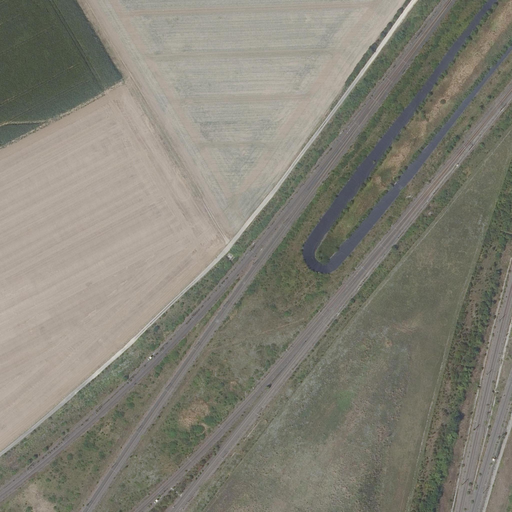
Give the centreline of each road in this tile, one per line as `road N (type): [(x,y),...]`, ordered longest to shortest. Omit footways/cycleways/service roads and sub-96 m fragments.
road 1 (track): [(0,454),(230,245),(415,0)]
road 2 (track): [(230,245),(82,0)]
